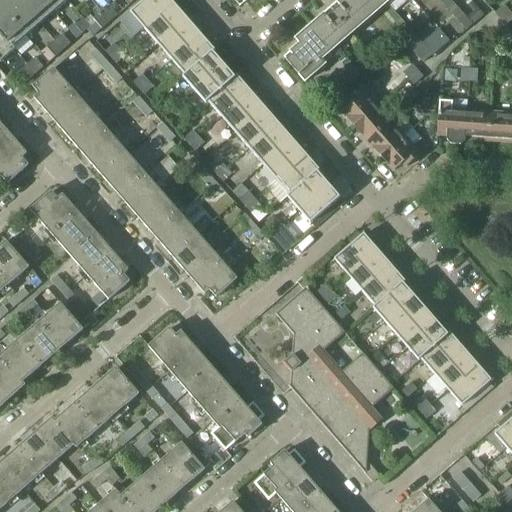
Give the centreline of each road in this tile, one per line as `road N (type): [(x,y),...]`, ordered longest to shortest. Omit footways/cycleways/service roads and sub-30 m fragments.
road 1 (residential): [(0,443),(172,293)]
road 2 (residential): [(376,198),(212,340)]
road 3 (residential): [(376,198),(240,45)]
road 4 (residential): [(363,511),(511,386)]
road 5 (residential): [(511,352),(385,207)]
road 6 (residential): [(58,164),(172,293)]
road 7 (residential): [(511,171),(447,166),(424,173),(385,207)]
road 8 (residential): [(287,427),(191,511)]
